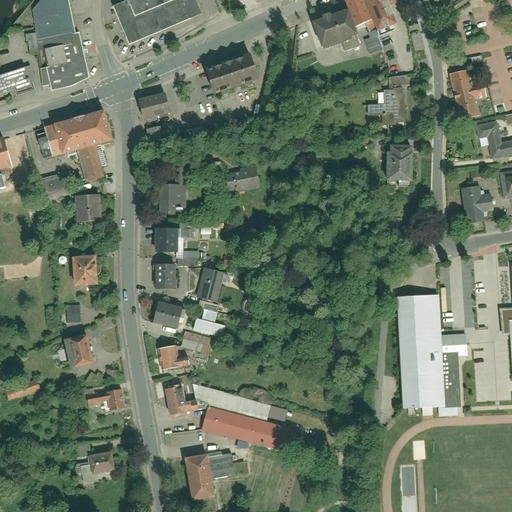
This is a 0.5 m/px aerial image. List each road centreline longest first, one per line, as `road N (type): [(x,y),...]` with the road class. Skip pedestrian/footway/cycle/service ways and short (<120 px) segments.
road 1 (tertiary): [(160,511),(124,290),(125,140),(116,88)]
road 2 (residential): [(438,55),(439,230),(447,250),(511,238)]
road 3 (residential): [(116,88),(307,0)]
road 4 (tertiary): [(0,125),(116,88)]
